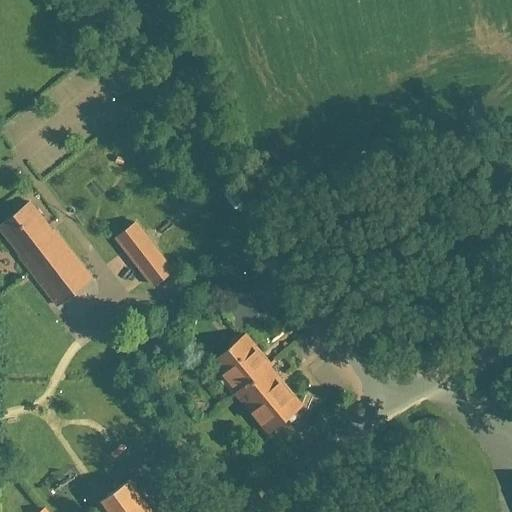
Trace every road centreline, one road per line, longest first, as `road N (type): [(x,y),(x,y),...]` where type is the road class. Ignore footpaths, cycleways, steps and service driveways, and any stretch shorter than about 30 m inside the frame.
road 1 (residential): [(77,0),(392,411)]
road 2 (residential): [(392,411),(263,511)]
road 3 (unclassified): [(511,356),(392,411)]
